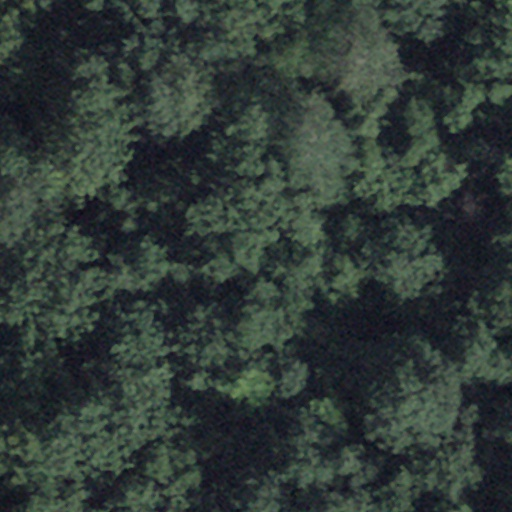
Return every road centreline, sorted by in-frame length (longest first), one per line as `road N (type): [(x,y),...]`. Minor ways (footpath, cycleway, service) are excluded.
road 1 (track): [(0,284),(48,250),(132,150),(190,133),(511,237)]
road 2 (track): [(158,138),(212,108),(422,79),(470,57),(511,20)]
